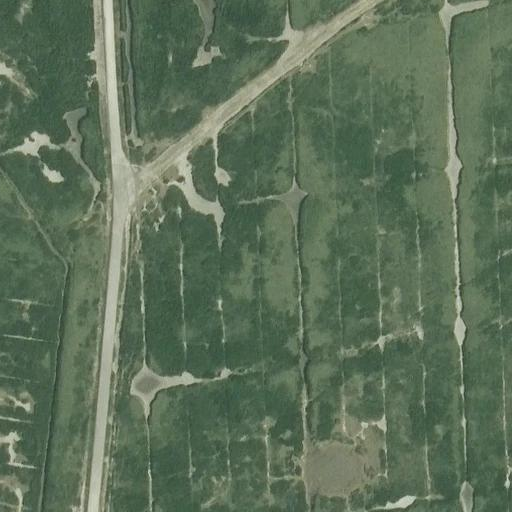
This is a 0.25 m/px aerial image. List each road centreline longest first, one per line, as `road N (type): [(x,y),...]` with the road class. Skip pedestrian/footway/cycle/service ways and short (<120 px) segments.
road 1 (track): [(94,511),(120,221),(110,0)]
road 2 (track): [(120,190),(377,0)]
